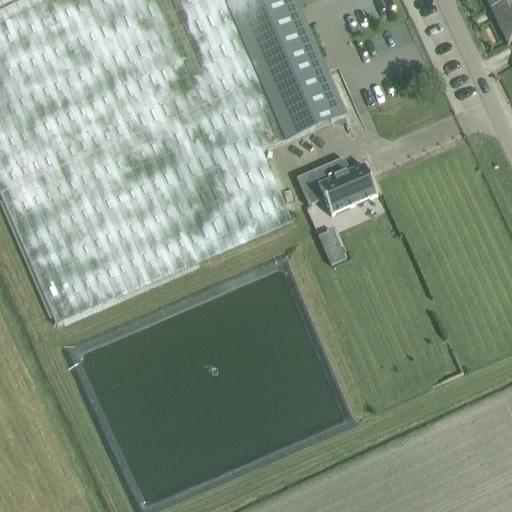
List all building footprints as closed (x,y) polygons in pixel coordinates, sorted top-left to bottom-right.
[(0,0),(0,196),(56,328),(293,226),(261,154),(285,144),(227,8),(222,0),(0,0)] [(222,0),(227,8),(245,0),(222,0)] [(344,118),(293,0),(245,0),(227,8),(285,144),(344,118)] [(511,0),(486,0),(508,46),(511,44),(511,0)] [(343,161),(296,181),(308,209),(324,202),(331,219),(332,218),(376,199),(377,199),(368,178),(365,171),(363,167),(362,167),(362,168),(349,174),(343,161)]
